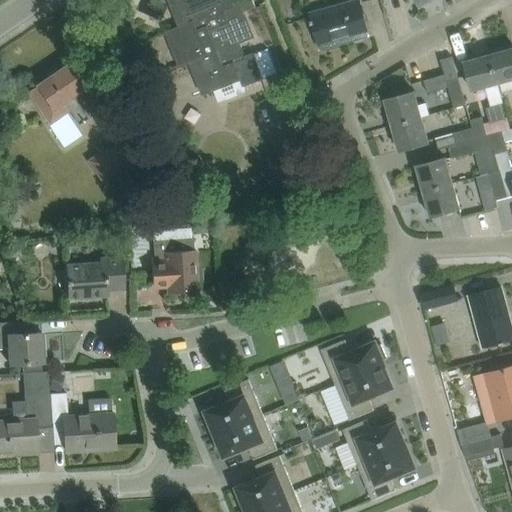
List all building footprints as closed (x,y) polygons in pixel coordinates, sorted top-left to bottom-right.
[(180,27),(168,32),(181,65),(191,61),(217,50),(210,31),(229,23),(224,9),(233,5),(230,0),(225,0),(211,6),(214,14),(180,27)] [(181,0),(170,4),(180,27),(214,14),(211,6),(225,0),(181,0)] [(217,50),(191,61),(196,74),(203,93),(214,89),(219,102),(245,92),(242,85),(261,78),(252,54),(243,58),(237,43),(253,36),(243,12),(256,7),(253,0),(246,0),(240,3),(233,5),(224,9),(229,23),(210,31),(217,50)] [(320,49),(349,41),(369,35),(358,0),(356,0),(310,13),(312,20),(310,21),(311,24),(313,23),(320,49)] [(511,48),(489,54),(497,83),(498,83),(511,78),(511,48)] [(497,83),(489,54),(464,61),(472,90),(485,86),(491,105),(504,102),(498,83),(497,83)] [(445,74),(424,80),(428,92),(448,86),(454,107),(466,104),(452,56),(441,59),(445,74)] [(98,97),(89,84),(73,60),(36,85),(52,108),(63,100),(69,110),(79,124),(88,118),(81,108),(98,97)] [(426,101),(418,103),(414,91),(385,99),(392,123),(421,114),(430,112),(426,101)] [(429,142),(421,114),(392,123),(399,150),(429,142)] [(508,116),(483,123),(481,115),(469,118),(472,126),(475,139),(491,134),(511,129),(508,116)] [(439,149),(448,146),(475,139),(472,126),(435,136),(439,149)] [(296,169),(279,129),(251,140),(266,175),(238,187),(246,207),(306,183),(299,168),(296,169)] [(511,138),(511,130),(511,129),(491,134),(493,144),(497,157),(500,168),(511,165),(504,141),(511,138)] [(141,159),(125,134),(86,160),(102,184),(141,159)] [(491,134),(475,139),(448,146),(451,156),(493,144),(491,134)] [(178,183),(166,157),(159,159),(161,185),(178,183)] [(445,157),(416,165),(423,189),(452,181),(445,157)] [(128,187),(146,186),(144,165),(127,172),(128,187)] [(500,169),(488,173),(495,198),(507,195),(500,169)] [(460,208),(452,181),(423,189),(430,216),(460,208)] [(197,290),(193,237),(153,240),(154,259),(151,260),(153,289),(168,288),(168,292),(197,290)] [(99,258),(100,262),(65,264),(68,299),(108,296),(107,285),(124,283),(122,256),(99,258)] [(453,285),(420,293),(425,309),(458,300),(453,285)] [(511,339),(511,324),(509,313),(502,286),(469,295),(483,347),(499,343),(500,344),(504,343),(504,341),(511,339)] [(53,312),(53,323),(73,322),(73,311),(53,312)] [(40,319),(0,321),(0,349),(7,349),(8,364),(44,361),(42,332),(41,332),(40,319)] [(321,349),(335,383),(385,363),(384,359),(387,358),(381,343),(378,345),(376,340),(350,351),(345,339),(321,349)] [(283,360),(270,366),(275,380),(288,374),(283,360)] [(335,383),(350,419),(374,409),(369,397),(394,387),(385,365),(386,365),(385,363),(335,383)] [(511,415),(511,366),(489,372),(501,419),(511,415)] [(457,368),(446,371),(448,380),(460,376),(457,368)] [(11,401),(12,418),(0,418),(0,451),(21,450),(21,454),(38,452),(36,427),(51,426),(51,424),(49,396),(49,390),(48,376),(47,371),(22,373),(24,400),(11,401)] [(60,392),(64,375),(52,372),(49,390),(60,392)] [(204,409),(214,433),(263,413),(249,378),(225,388),(229,399),(204,409)] [(66,451),(87,449),(114,448),(111,414),(67,416),(66,393),(50,394),(52,424),(64,423),(66,451)] [(263,413),(214,433),(224,457),(249,447),(254,458),(278,448),(263,413)] [(343,429),(358,464),(406,444),(397,421),(372,431),(367,419),(343,429)] [(487,422),(458,429),(457,430),(462,444),(491,436),(487,422)] [(308,426),(299,430),(303,440),(312,436),(308,426)] [(491,436),(462,444),(467,460),(486,455),(485,450),(504,445),(501,434),(491,436)] [(322,435),(313,439),(316,448),(325,444),(322,435)] [(416,467),(406,444),(358,464),(372,499),(396,489),(391,477),(416,467)] [(236,486),(246,509),(294,489),(280,455),(257,465),(261,475),(236,486)] [(303,511),(294,489),(246,509),(246,511),(303,511)]
